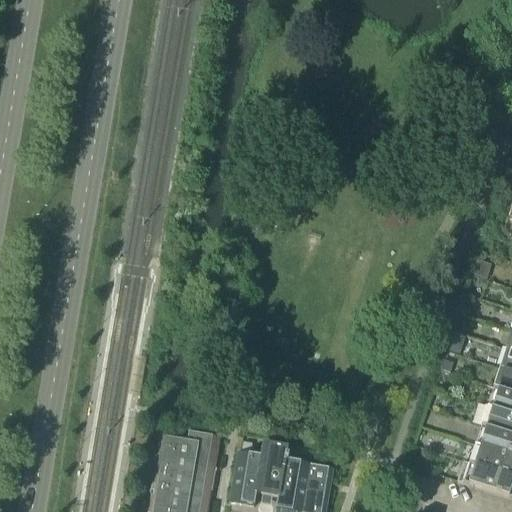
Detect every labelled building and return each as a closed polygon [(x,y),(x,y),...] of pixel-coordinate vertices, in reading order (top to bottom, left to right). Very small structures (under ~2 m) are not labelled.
[(511,353),(504,351),(498,370),(505,372),(511,374),(511,353)] [(511,374),(505,372),(498,370),(492,389),(498,391),(511,395),(511,374)] [(511,395),(498,391),(492,411),(511,417),(511,395)] [(486,430),(511,438),(511,417),(492,411),(486,409),(479,428),(486,430)] [(511,438),(486,430),(480,448),(511,458),(511,438)] [(204,511),(217,441),(186,436),(184,446),(155,441),(143,511),(204,511)] [(511,479),(511,458),(480,448),(474,468),(511,479)] [(325,511),(328,498),(332,473),(287,466),(288,460),(286,460),(287,453),(262,449),(260,461),(236,457),(228,505),(253,510),(255,498),(277,502),(275,511),(325,511)] [(508,501),(511,489),(511,479),(474,468),(462,464),(455,484),(508,501)]
